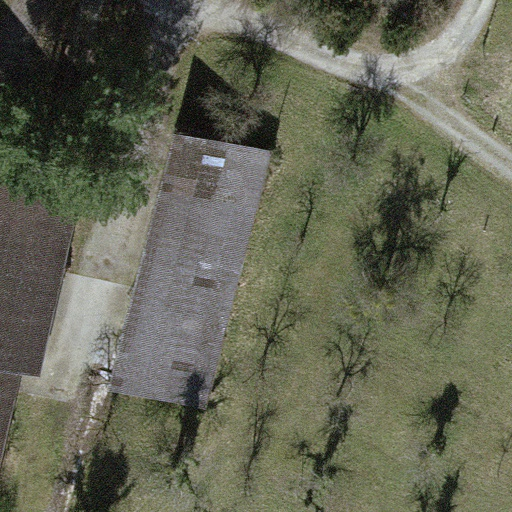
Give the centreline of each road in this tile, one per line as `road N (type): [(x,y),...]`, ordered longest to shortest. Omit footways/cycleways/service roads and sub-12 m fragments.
road 1 (unknown): [(194,0),(98,377),(52,511)]
road 2 (track): [(375,71),(511,169)]
road 3 (track): [(483,0),(439,56),(375,71)]
